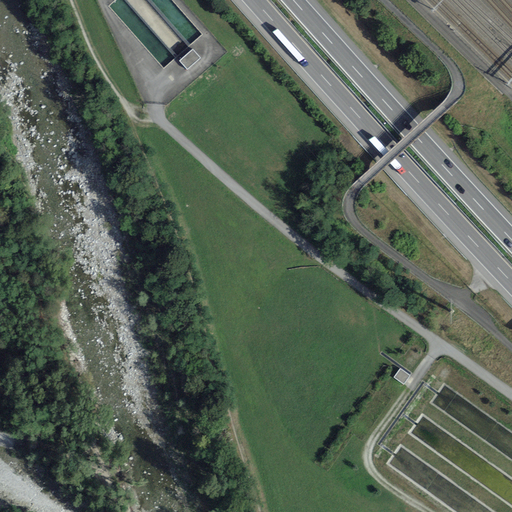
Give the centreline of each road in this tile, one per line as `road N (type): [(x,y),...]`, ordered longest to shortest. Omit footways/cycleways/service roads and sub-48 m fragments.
road 1 (motorway): [(253,0),(511,283)]
road 2 (motorway): [(511,242),(290,0)]
